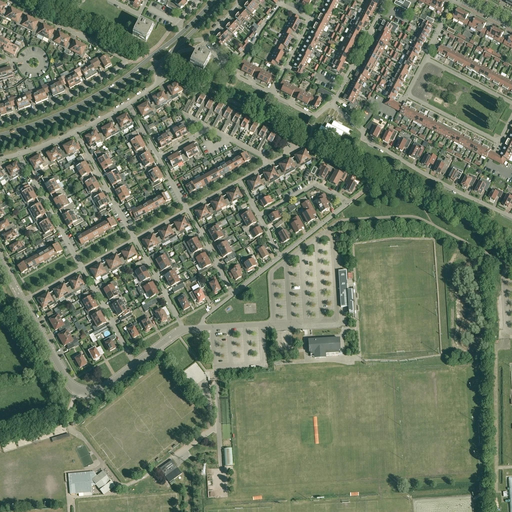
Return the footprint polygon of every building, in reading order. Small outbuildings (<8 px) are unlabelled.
[(141,0),(135,0),(133,6),(137,8),(141,0)] [(178,0),(175,0),(173,3),(175,4),(180,9),(181,8),(181,9),(185,5),(178,0)] [(250,0),(249,0),(247,4),(255,10),(258,6),(259,5),(253,0),(252,2),(250,0)] [(329,0),(327,0),(326,4),(335,8),(337,4),(329,0)] [(401,8),(404,9),(408,2),(405,1),(404,3),(400,0),(399,3),(403,5),(401,8)] [(429,0),(427,5),(435,9),(440,0),(439,0),(432,0),(433,0),(432,0),(429,0)] [(440,0),(435,9),(442,12),(444,8),(443,7),(445,3),(443,2),(443,1),(441,0),(440,0)] [(367,1),(365,5),(374,10),(376,6),(367,1)] [(168,8),(177,13),(177,12),(180,9),(175,4),(174,5),(168,2),(166,6),(168,7),(168,8)] [(246,9),(245,11),(250,15),(251,14),(255,10),(247,4),(244,8),(246,9)] [(326,4),(324,8),(332,13),(335,8),(326,4)] [(365,5),(362,10),(371,14),(374,10),(365,5)] [(324,8),(321,13),(330,18),(332,13),(324,8)] [(9,13),(6,12),(3,18),(5,20),(6,17),(12,20),(11,21),(17,11),(16,10),(15,10),(13,10),(11,9),(9,13)] [(362,10),(360,14),(369,19),(371,14),(362,10)] [(452,18),(459,21),(463,12),(462,11),(461,10),(460,11),(458,10),(456,14),(454,13),(452,18)] [(16,25),(19,26),(22,20),(19,19),(21,14),(19,13),(18,12),(17,11),(11,21),(16,24),(16,25)] [(241,11),(238,14),(245,21),(249,17),(250,15),(245,11),(243,13),(241,11)] [(464,13),(463,12),(459,21),(467,25),(469,21),(466,19),(469,15),(467,14),(466,13),(465,12),(464,13)] [(321,13),(319,18),(328,22),(330,18),(321,13)] [(237,20),(236,22),(241,26),(245,21),(238,14),(235,18),(237,20)] [(360,14),(358,18),(367,23),(369,19),(360,14)] [(298,18),(293,15),(288,23),(297,28),(300,22),(297,21),(298,18)] [(20,30),(22,28),(23,26),(28,28),(27,29),(33,19),(32,19),(31,19),(31,18),(30,18),(27,17),(25,22),(22,20),(19,26),(18,29),(20,30)] [(319,18),(316,22),(325,27),(328,22),(319,18)] [(352,20),(365,27),(367,23),(358,18),(356,22),(352,20)] [(31,34),(34,36),(38,29),(35,27),(37,22),(35,21),(34,20),(33,20),(33,19),(27,29),(32,32),(31,34)] [(468,26),(476,30),(481,21),(480,21),(480,20),(479,19),(478,20),(476,19),(473,23),(471,22),(468,26)] [(350,25),(352,26),(360,30),(362,26),(365,27),(352,20),(350,25)] [(146,42),(153,28),(139,21),(132,35),(146,42)] [(232,21),(229,25),(236,31),(239,28),(241,26),(236,22),(234,23),(232,21)] [(482,22),(481,21),(476,30),(481,33),(479,36),(483,38),(487,30),(484,28),(486,24),(484,23),(484,22),(483,21),(482,22)] [(316,22),(314,27),(323,31),(325,27),(316,22)] [(392,22),(391,23),(390,25),(384,22),(382,27),(391,31),(394,33),(397,29),(399,26),(392,22)] [(432,25),(425,22),(424,25),(423,24),(422,25),(421,24),(421,25),(419,25),(418,26),(419,27),(419,28),(420,29),(429,33),(431,29),(430,28),(432,25)] [(288,23),(284,31),(290,34),(292,31),(295,33),(297,28),(288,23)] [(41,30),(38,29),(34,36),(37,37),(38,35),(43,38),(49,27),(48,27),(47,27),(46,27),(43,25),(41,30)] [(228,30),(226,32),(231,37),(233,38),(235,36),(233,35),(236,31),(229,25),(225,28),(228,30)] [(352,26),(349,30),(358,35),(360,30),(352,26)] [(48,41),(51,43),(54,37),(51,35),(53,31),(51,29),(50,29),(50,28),(49,28),(49,27),(43,38),(44,37),(49,39),(48,41)] [(314,27),(312,31),(321,36),(323,31),(314,27)] [(379,31),(381,33),(382,32),(388,36),(389,35),(391,31),(382,27),(379,31)] [(469,28),(466,37),(472,39),(475,30),(469,28)] [(486,35),(494,39),(498,30),(497,29),(496,28),(495,29),(493,28),(491,32),(488,31),(486,35)] [(420,29),(418,33),(427,38),(429,33),(420,29)] [(349,30),(347,34),(356,39),(358,35),(349,30)] [(494,39),(502,44),(504,39),(502,38),(504,33),(502,32),(501,31),(500,30),(499,31),(498,30),(494,39)] [(223,31),(219,35),(226,42),(230,38),(231,40),(233,38),(231,37),(226,32),(225,33),(223,31)] [(284,31),(280,39),(289,43),(292,38),(289,37),(290,34),(284,31)] [(312,31),(309,36),(318,40),(321,36),(312,31)] [(381,33),(379,36),(388,41),(391,36),(389,35),(388,36),(382,32),(381,33)] [(418,33),(415,38),(424,42),(427,38),(418,33)] [(57,38),(54,37),(51,43),(54,44),(54,43),(59,46),(65,36),(64,35),(63,35),(62,35),(59,34),(57,38)] [(347,34),(345,39),(354,43),(356,39),(347,34)] [(219,35),(216,38),(218,40),(216,42),(221,47),(226,42),(219,35)] [(64,50),(67,51),(70,45),(67,44),(69,39),(67,38),(67,37),(66,37),(65,36),(59,46),(64,49),(64,50)] [(309,36),(307,40),(316,45),(318,40),(309,36)] [(379,36),(377,41),(386,45),(388,41),(379,36)] [(506,40),(503,44),(511,48),(511,47),(511,37),(509,41),(506,40)] [(415,38),(413,42),(422,47),(424,42),(415,38)] [(1,47),(0,49),(5,52),(9,44),(10,42),(5,39),(1,47)] [(280,39),(276,47),(282,50),(283,47),(286,49),(289,43),(280,39)] [(345,39),(343,43),(352,47),(354,43),(345,39)] [(307,40),(305,45),(314,49),(316,45),(307,40)] [(377,41),(375,45),(384,50),(386,45),(377,41)] [(73,46),(70,45),(67,51),(70,53),(71,50),(76,53),(75,54),(81,44),(80,44),(79,43),(78,43),(75,42),(73,46)] [(413,42),(411,47),(420,51),(422,47),(413,42)] [(343,43),(341,47),(349,52),(352,47),(343,43)] [(9,54),(10,53),(13,46),(9,44),(5,52),(9,54)] [(10,53),(9,54),(14,57),(16,52),(17,52),(19,49),(18,49),(19,46),(15,44),(13,46),(10,53)] [(85,47),(83,46),(82,45),(81,44),(75,54),(80,57),(80,58),(83,59),(86,53),(83,52),(85,47)] [(305,45),(302,49),(311,54),(314,49),(305,45)] [(375,45),(373,49),(382,54),(384,50),(375,45)] [(437,54),(442,57),(446,48),(441,45),(439,49),(439,50),(437,54)] [(276,47),(272,55),(281,59),(284,54),(281,53),(282,50),(276,47)] [(341,47),(338,51),(347,56),(349,52),(341,47)] [(411,47),(408,51),(417,56),(420,51),(411,47)] [(442,57),(446,59),(451,50),(446,48),(442,57)] [(302,49),(300,54),(309,58),(312,60),(313,58),(310,57),(311,54),(302,49)] [(373,49),(371,54),(379,58),(382,54),(373,49)] [(446,59),(451,61),(455,52),(451,50),(446,59)] [(210,57),(206,56),(196,51),(189,64),(203,71),(210,57)] [(338,51),(336,56),(345,60),(347,56),(338,51)] [(408,51),(406,56),(415,61),(417,56),(408,51)] [(451,61),(455,64),(460,55),(455,52),(451,61)] [(300,54),(298,58),(307,63),(309,58),(300,54)] [(371,54),(368,58),(377,62),(379,58),(371,54)] [(97,58),(93,61),(96,66),(99,65),(99,64),(102,63),(105,67),(104,68),(105,69),(111,66),(110,64),(107,60),(108,59),(109,57),(106,55),(106,56),(101,59),(100,59),(97,58)] [(278,65),(281,59),(272,55),(268,63),(274,66),(275,63),(278,65)] [(455,64),(460,66),(464,57),(460,55),(455,64)] [(336,56),(334,60),(345,66),(345,65),(343,64),(345,60),(336,56)] [(406,56),(404,61),(412,65),(415,61),(406,56)] [(460,66),(464,68),(469,59),(464,57),(460,66)] [(298,58),(295,63),(304,68),(307,63),(298,58)] [(368,58),(366,62),(375,67),(377,62),(368,58)] [(464,68),(469,71),(473,62),(469,59),(464,68)] [(336,61),(334,65),(343,70),(345,66),(334,60),(336,61)] [(91,66),(87,68),(92,77),(97,74),(96,72),(96,73),(95,71),(93,68),(96,66),(93,61),(89,63),(91,66)] [(243,61),(239,67),(242,68),(241,71),(246,74),(251,65),(243,61)] [(410,70),(412,65),(404,61),(401,65),(410,70)] [(366,62),(364,66),(373,71),(375,67),(366,62)] [(469,71),(473,73),(478,64),(473,62),(469,71)] [(295,69),(293,72),(300,75),(304,68),(295,63),(293,68),(295,69)] [(473,73),(478,75),(483,66),(478,64),(473,73)] [(253,73),(256,75),(259,69),(251,65),(246,74),(252,76),(253,73)] [(326,71),(333,74),(334,71),(340,74),(343,70),(334,65),(331,70),(328,68),(326,71)] [(401,65),(399,70),(408,74),(410,70),(401,65)] [(364,66),(362,71),(371,75),(373,71),(364,66)] [(478,75),(482,78),(487,69),(483,66),(478,75)] [(8,68),(4,69),(7,78),(8,77),(9,79),(14,78),(12,72),(11,72),(10,68),(8,68)] [(80,68),(77,70),(80,76),(83,74),(86,79),(85,79),(86,80),(92,77),(87,68),(82,71),(80,68)] [(257,79),(262,82),(267,73),(259,69),(256,75),(258,76),(257,79)] [(482,78),(487,80),(492,71),(487,69),(482,78)] [(72,72),(69,74),(75,86),(81,83),(80,82),(77,77),(80,76),(77,70),(72,72)] [(399,70),(397,74),(405,79),(408,74),(399,70)] [(362,71),(360,75),(366,78),(366,79),(368,80),(371,75),(362,71)] [(487,80),(492,82),(496,73),(492,71),(487,80)] [(275,77),(267,73),(262,82),(268,85),(269,82),(272,83),(275,77)] [(492,82),(496,85),(501,76),(496,73),(492,82)] [(66,76),(61,78),(64,84),(67,83),(69,87),(70,89),(75,86),(69,74),(66,76)] [(358,74),(355,78),(364,83),(366,79),(366,78),(360,75),(358,74)] [(397,74),(394,79),(403,83),(405,79),(397,74)] [(496,85),(501,87),(505,78),(501,76),(496,85)] [(58,81),(53,83),(59,94),(65,92),(64,90),(63,90),(61,86),(64,84),(61,78),(58,80),(58,81)] [(355,78),(353,82),(362,87),(364,83),(355,78)] [(501,87),(505,89),(510,81),(505,78),(501,87)] [(390,80),(389,82),(392,83),(401,88),(403,83),(394,79),(393,82),(390,80)] [(280,91),(286,94),(290,85),(282,81),(279,87),(282,88),(280,91)] [(178,82),(172,85),(177,94),(182,91),(178,82)] [(353,82),(351,87),(360,91),(362,87),(353,82)] [(48,84),(45,86),(47,92),(50,90),(53,95),(52,95),(53,97),(59,94),(53,83),(49,85),(48,84)] [(392,83),(390,88),(398,92),(401,88),(392,83)] [(167,93),(172,102),(171,101),(179,96),(177,94),(172,85),(167,88),(170,93),(167,94),(167,93)] [(293,94),(295,95),(298,89),(290,85),(286,94),(291,97),(293,94)] [(43,90),(38,93),(42,102),(48,99),(47,98),(46,98),(44,93),(47,92),(45,86),(41,87),(43,90)] [(351,87),(349,91),(357,96),(360,91),(351,87)] [(318,92),(327,97),(329,93),(319,88),(318,92)] [(390,88),(387,92),(396,97),(398,92),(390,88)] [(296,100),(302,102),(306,93),(298,89),(295,95),(298,97),(296,100)] [(32,91),(28,93),(31,99),(34,97),(36,102),(35,103),(36,104),(42,102),(38,93),(37,90),(32,92),(32,91)] [(349,91),(346,95),(355,100),(357,96),(349,91)] [(163,92),(157,95),(162,104),(167,101),(169,104),(172,102),(167,93),(166,93),(168,95),(165,97),(163,92)] [(394,101),(396,97),(387,92),(385,97),(388,99),(385,104),(391,107),(394,101)] [(24,98),(21,99),(24,109),(30,106),(30,105),(29,105),(27,100),(31,99),(28,93),(23,95),(24,98)] [(314,98),(306,93),(302,102),(307,105),(309,102),(311,104),(314,98)] [(186,112),(189,114),(194,104),(196,105),(195,106),(196,105),(196,107),(199,108),(199,109),(203,101),(204,101),(206,96),(202,94),(199,98),(194,96),(192,102),(188,108),(186,112)] [(152,103),(156,111),(161,108),(159,106),(162,104),(157,95),(152,98),(155,103),(152,104),(152,103)] [(353,104),(355,100),(346,95),(344,100),(350,103),(349,106),(355,109),(357,106),(353,104)] [(17,97),(11,99),(13,105),(17,104),(18,109),(18,111),(24,109),(21,99),(18,100),(17,97)] [(195,117),(197,119),(203,109),(204,110),(205,110),(206,108),(210,110),(212,105),(212,106),(212,105),(215,101),(211,98),(208,103),(204,101),(203,101),(199,109),(199,108),(195,117)] [(311,107),(316,110),(317,107),(318,107),(320,104),(319,103),(321,101),(316,98),(311,107)] [(9,103),(4,105),(7,114),(13,113),(12,111),(10,106),(13,105),(11,99),(8,100),(9,103)] [(142,105),(147,114),(149,116),(153,113),(154,114),(157,112),(156,111),(152,103),(151,103),(153,105),(150,107),(148,102),(142,105)] [(203,122),(206,123),(212,114),(213,115),(214,113),(218,115),(221,110),(224,105),(219,103),(217,108),(212,105),(212,106),(212,105),(210,110),(203,122)] [(142,117),(147,114),(142,105),(137,108),(142,117)] [(403,107),(401,105),(398,111),(400,112),(400,114),(404,116),(409,107),(404,105),(403,107)] [(404,116),(409,119),(414,110),(409,107),(404,116)] [(212,126),(215,128),(221,118),(222,119),(222,120),(222,119),(223,118),(227,120),(230,115),(233,110),(228,108),(226,112),(221,110),(218,115),(212,126)] [(409,119),(414,121),(418,112),(414,110),(409,119)] [(221,131),(224,133),(229,123),(231,124),(232,122),(236,124),(239,119),(242,115),(237,112),(234,117),(230,115),(227,120),(221,131)] [(414,121),(418,123),(423,115),(418,112),(414,121)] [(123,115),(124,116),(121,117),(128,128),(133,125),(127,114),(126,114),(123,115)] [(418,123),(423,126),(427,117),(423,115),(418,123)] [(120,133),(128,128),(121,117),(119,118),(116,120),(119,124),(116,126),(117,127),(120,132),(120,133)] [(230,136),(233,137),(238,128),(240,129),(241,127),(245,129),(248,124),(250,119),(246,117),(243,122),(239,119),(236,124),(232,131),(230,136)] [(423,126),(427,128),(432,119),(427,117),(423,126)] [(427,128),(432,130),(436,122),(432,119),(427,128)] [(182,125),(177,128),(182,137),(187,134),(184,129),(187,127),(184,121),(181,123),(182,125)] [(250,132),(254,134),(257,129),(259,124),(255,122),(252,126),(248,124),(245,129),(239,140),(242,142),(247,132),(248,133),(248,134),(249,133),(250,132)] [(348,130),(352,132),(352,131),(333,122),(331,126),(346,134),(348,130)] [(373,130),(371,135),(376,138),(381,130),(377,128),(378,125),(373,122),(370,128),(373,130)] [(432,130),(436,133),(441,124),(436,122),(432,130)] [(112,137),(120,132),(117,127),(114,128),(111,124),(108,125),(106,127),(112,137)] [(342,132),(346,134),(331,126),(327,124),(325,128),(340,136),(342,132)] [(436,133),(441,135),(446,127),(441,124),(436,133)] [(248,145),(250,147),(256,137),(257,138),(258,138),(259,136),(263,138),(265,133),(266,133),(268,129),(264,126),(261,131),(257,129),(254,134),(248,145)] [(333,138),(336,134),(340,136),(325,128),(321,126),(318,131),(333,138)] [(104,141),(107,139),(112,137),(106,127),(104,128),(104,127),(101,129),(104,134),(101,135),(104,141)] [(441,135),(446,138),(450,129),(446,127),(441,135)] [(171,129),(168,130),(171,136),(174,134),(177,140),(182,137),(177,128),(173,131),(171,129)] [(388,144),(390,139),(391,139),(393,140),(394,141),(398,133),(394,131),(390,129),(388,130),(387,132),(387,133),(385,133),(384,136),(385,137),(382,141),(388,144)] [(446,138),(450,140),(455,131),(450,129),(446,138)] [(166,134),(162,137),(167,146),(172,143),(169,137),(171,136),(168,130),(165,132),(166,134)] [(101,143),(104,141),(101,135),(100,135),(98,136),(95,132),(95,131),(92,133),(90,134),(96,145),(101,143)] [(257,150),(259,151),(265,142),(266,143),(267,143),(267,141),(272,143),(274,138),(276,140),(277,139),(276,139),(278,134),(272,131),(270,135),(266,133),(265,133),(263,138),(257,149),(257,150)] [(450,140),(454,142),(459,133),(455,131),(450,140)] [(454,142),(459,145),(464,136),(459,133),(454,142)] [(90,146),(91,148),(93,147),(94,148),(97,146),(96,145),(90,134),(88,136),(87,135),(85,137),(90,146)] [(459,145),(463,147),(468,138),(464,136),(459,145)] [(135,139),(133,137),(128,140),(132,148),(142,142),(139,137),(135,139)] [(158,143),(161,148),(167,146),(162,137),(157,139),(156,137),(153,139),(156,145),(158,143)] [(405,141),(401,139),(396,148),(402,151),(405,145),(408,147),(412,141),(406,138),(405,141)] [(463,147),(468,149),(473,140),(468,138),(463,147)] [(477,143),(473,140),(468,149),(473,152),(477,143)] [(75,151),(78,150),(80,149),(77,143),(75,145),(73,141),(70,142),(70,143),(68,144),(74,154),(76,152),(75,151)] [(132,148),(136,156),(142,152),(141,150),(145,147),(142,142),(132,148)] [(412,151),(409,156),(415,159),(417,156),(420,157),(421,155),(424,149),(420,147),(420,145),(415,143),(413,147),(412,146),(410,150),(412,151)] [(482,145),(477,143),(473,152),(477,154),(482,145)] [(65,152),(63,153),(65,158),(69,157),(69,158),(74,155),(74,154),(68,144),(66,145),(65,145),(63,147),(65,152)] [(193,145),(188,148),(194,157),(199,155),(199,156),(202,154),(198,147),(196,149),(193,145)] [(486,147),(482,145),(477,154),(482,156),(486,147)] [(490,151),(491,150),(486,147),(482,156),(486,159),(487,157),(490,159),(493,153),(490,151)] [(511,151),(505,147),(502,152),(511,156),(511,154),(511,151)] [(53,150),(51,151),(56,160),(61,157),(62,160),(65,158),(63,153),(62,151),(59,153),(56,148),(53,149),(53,150)] [(185,155),(183,156),(186,162),(189,160),(188,159),(193,156),(194,157),(188,148),(183,150),(185,155)] [(309,149),(300,153),(306,164),(311,161),(309,157),(312,156),(309,149)] [(49,159),(46,161),(50,167),(55,164),(53,161),(56,160),(51,151),(49,152),(46,154),(49,159)] [(98,160),(100,165),(109,160),(107,155),(109,154),(107,151),(101,154),(103,157),(98,160)] [(136,156),(141,163),(151,158),(148,153),(144,155),(142,152),(136,156)] [(497,155),(494,161),(503,165),(506,160),(509,161),(511,156),(502,152),(500,156),(497,155)] [(178,153),(173,156),(177,165),(182,162),(183,164),(186,162),(183,156),(180,158),(178,153)] [(249,156),(248,157),(246,153),(241,156),(245,164),(247,164),(246,162),(251,160),(249,156)] [(301,167),(306,164),(300,153),(295,157),(297,160),(294,162),(298,169),(301,167)] [(428,153),(422,164),(428,167),(431,162),(434,164),(437,158),(428,153)] [(37,157),(34,158),(39,167),(42,165),(44,168),(49,165),(50,167),(46,161),(45,158),(42,160),(40,155),(39,155),(36,156),(37,157)] [(170,171),(173,169),(178,166),(177,165),(173,156),(167,159),(170,163),(167,165),(170,171)] [(241,156),(236,159),(240,166),(243,164),(244,165),(245,164),(241,156)] [(41,169),(39,167),(34,158),(32,159),(29,161),(35,171),(37,170),(37,171),(38,171),(41,169)] [(154,163),(151,158),(141,163),(141,164),(143,169),(144,168),(145,171),(151,168),(149,165),(154,163)] [(443,164),(442,164),(443,161),(439,160),(438,160),(436,165),(437,166),(434,171),(440,174),(443,169),(447,170),(452,161),(450,160),(450,159),(448,158),(448,159),(446,158),(443,164)] [(236,159),(231,162),(235,170),(237,169),(236,168),(240,166),(236,159)] [(83,160),(78,163),(73,165),(75,168),(74,169),(77,174),(79,173),(88,168),(85,163),(81,165),(79,162),(83,160)] [(109,167),(110,170),(116,167),(114,164),(112,165),(109,160),(100,165),(103,170),(109,167)] [(289,160),(288,160),(284,162),(290,173),(298,169),(294,162),(291,163),(289,160)] [(230,172),(226,164),(224,162),(219,164),(221,167),(225,176),(227,175),(226,174),(230,172)] [(231,162),(226,164),(230,172),(233,170),(234,171),(235,170),(231,162)] [(279,165),(280,166),(281,169),(278,171),(282,176),(284,175),(285,176),(290,173),(284,162),(279,165)] [(13,164),(11,166),(16,174),(21,172),(16,163),(13,164)] [(318,170),(321,172),(318,176),(319,177),(319,178),(323,180),(323,179),(324,179),(329,170),(325,169),(326,167),(321,164),(318,170)] [(4,171),(10,181),(13,180),(11,177),(16,174),(11,166),(9,167),(9,166),(6,168),(6,169),(9,173),(6,175),(4,171)] [(106,176),(109,181),(118,176),(116,173),(119,172),(116,167),(110,170),(112,173),(106,176)] [(221,167),(216,170),(220,177),(223,175),(224,176),(225,176),(221,167)] [(81,182),(88,178),(86,175),(91,173),(88,168),(79,173),(82,177),(80,178),(82,181),(81,182)] [(145,171),(150,179),(160,174),(157,168),(153,171),(151,168),(145,171)] [(274,168),(272,169),(268,171),(274,182),(279,179),(279,178),(282,176),(278,171),(276,172),(274,168)] [(448,180),(451,181),(451,180),(454,182),(457,176),(460,178),(463,172),(458,169),(456,172),(453,170),(448,180)] [(0,182),(5,180),(6,182),(9,180),(10,181),(4,171),(1,173),(0,170),(0,182)] [(216,170),(211,173),(215,181),(217,180),(217,179),(220,177),(216,170)] [(263,174),(264,175),(265,178),(263,179),(266,185),(269,184),(274,182),(268,171),(263,174)] [(330,182),(331,183),(331,182),(335,185),(336,186),(339,179),(343,181),(346,174),(342,172),(340,175),(336,173),(336,172),(335,172),(330,182)] [(211,173),(206,176),(210,183),(213,181),(214,182),(215,181),(211,173)] [(160,184),(158,181),(163,179),(160,174),(150,179),(151,178),(154,183),(151,185),(153,188),(160,184)] [(350,174),(345,183),(344,185),(347,186),(345,190),(351,194),(356,185),(353,183),(356,177),(350,174)] [(45,185),(48,190),(56,185),(55,182),(59,180),(56,175),(49,179),(50,182),(45,185)] [(117,183),(119,186),(125,183),(123,180),(121,181),(118,176),(109,181),(112,186),(117,183)] [(206,176),(201,178),(205,187),(207,186),(207,185),(210,183),(206,176)] [(461,186),(463,186),(463,187),(465,189),(466,188),(467,189),(471,183),(474,184),(477,178),(471,176),(470,178),(466,177),(461,186)] [(258,177),(256,178),(252,180),(258,189),(262,186),(263,187),(266,185),(263,179),(260,181),(258,177)] [(85,183),(88,188),(96,183),(94,178),(89,181),(88,178),(81,182),(82,185),(85,183)] [(201,178),(196,181),(200,188),(203,186),(204,188),(205,187),(201,178)] [(252,192),(258,189),(252,180),(247,184),(249,187),(250,186),(252,192)] [(481,180),(480,182),(475,191),(481,194),(485,188),(488,190),(491,183),(488,182),(487,183),(481,180)] [(196,181),(191,184),(195,192),(197,191),(197,190),(200,188),(196,181)] [(99,189),(96,183),(88,188),(85,189),(88,195),(90,194),(91,197),(89,197),(90,198),(97,194),(95,191),(99,189)] [(115,192),(118,197),(130,190),(127,185),(126,186),(125,183),(119,186),(121,189),(115,192)] [(56,192),(57,195),(63,192),(59,184),(56,185),(48,190),(50,195),(56,192)] [(194,193),(195,192),(191,184),(186,187),(190,194),(193,192),(194,193)] [(33,193),(29,185),(24,188),(19,191),(21,194),(22,193),(25,198),(33,193)] [(238,188),(232,191),(237,200),(242,198),(239,192),(240,192),(238,188)] [(129,197),(127,192),(130,191),(130,190),(118,197),(121,202),(126,199),(128,202),(133,198),(132,195),(129,197)] [(489,198),(491,199),(490,200),(494,202),(497,196),(500,198),(503,193),(498,190),(497,192),(493,190),(489,198)] [(227,195),(229,198),(226,200),(230,207),(233,205),(232,203),(237,200),(232,191),(231,191),(227,195)] [(54,201),(56,206),(65,201),(62,196),(65,195),(63,192),(57,195),(59,198),(54,201)] [(26,204),(28,207),(33,204),(32,201),(36,198),(33,193),(25,198),(27,203),(26,204)] [(167,193),(162,196),(166,204),(168,203),(167,202),(171,200),(167,193)] [(94,199),(96,204),(105,199),(102,194),(98,196),(97,194),(90,198),(91,200),(94,199)] [(328,209),(326,205),(329,203),(324,194),(318,198),(320,201),(315,204),(317,208),(318,207),(321,213),(325,211),(326,212),(328,210),(328,209)] [(502,205),(508,208),(511,202),(511,195),(511,197),(507,195),(502,205)] [(162,196),(157,198),(161,206),(164,204),(164,205),(166,204),(162,196)] [(260,202),(261,202),(260,203),(261,205),(262,205),(264,208),(272,203),(275,201),(274,199),(271,201),(269,197),(260,202)] [(65,208),(66,211),(74,206),(73,203),(70,198),(65,201),(56,206),(59,211),(65,208)] [(157,198),(152,201),(156,209),(158,208),(157,207),(161,206),(157,198)] [(221,198),(220,199),(216,200),(221,209),(226,207),(226,208),(229,206),(230,207),(226,200),(223,201),(221,198)] [(100,213),(105,209),(104,207),(108,204),(105,199),(96,204),(99,209),(98,209),(100,213)] [(211,203),(211,204),(213,207),(210,209),(214,215),(217,213),(216,212),(221,209),(216,200),(211,203)] [(152,201),(147,204),(151,211),(154,209),(155,210),(156,209),(152,201)] [(314,220),(312,216),(316,214),(315,213),(308,201),(302,205),(306,213),(301,215),(303,220),(305,219),(307,224),(311,222),(311,223),(314,221),(314,220)] [(31,209),(33,214),(31,215),(42,209),(39,204),(35,206),(33,204),(28,207),(29,210),(31,209)] [(147,204),(142,207),(146,215),(148,214),(147,213),(151,211),(147,204)] [(62,216),(65,221),(76,215),(72,208),(74,206),(66,211),(68,213),(62,216)] [(142,207),(137,209),(141,217),(144,215),(145,216),(146,215),(142,207)] [(206,207),(204,207),(200,209),(205,218),(206,220),(211,217),(211,216),(214,215),(210,209),(207,210),(206,207)] [(31,215),(35,223),(42,219),(41,217),(45,214),(42,209),(31,215)] [(133,216),(132,217),(134,222),(138,219),(137,218),(141,217),(137,209),(132,212),(133,216)] [(198,222),(200,221),(205,218),(200,209),(194,213),(197,216),(197,217),(196,218),(198,222)] [(270,224),(272,223),(281,218),(279,215),(283,213),(281,210),(269,217),(270,219),(268,220),(270,224)] [(243,219),(244,222),(253,218),(250,212),(245,215),(243,212),(236,216),(239,221),(243,219)] [(73,224),(75,226),(83,222),(81,219),(79,220),(76,215),(65,221),(68,227),(73,224)] [(301,230),(301,229),(304,227),(298,217),(293,219),(295,223),(290,226),(292,230),(293,229),(295,233),(301,230)] [(112,218),(107,221),(112,229),(113,229),(113,227),(116,226),(112,218)] [(186,218),(179,220),(184,230),(189,227),(186,222),(187,221),(186,218)] [(242,228),(244,233),(251,229),(250,226),(256,223),(253,218),(244,222),(246,225),(242,228)] [(39,225),(42,230),(51,225),(48,220),(44,222),(42,219),(35,223),(37,226),(39,225)] [(274,226),(276,229),(284,222),(283,219),(274,226)] [(5,228),(7,231),(15,227),(13,224),(9,226),(6,221),(4,222),(3,220),(1,223),(1,224),(0,224),(0,230),(0,231),(5,228)] [(174,224),(175,225),(176,227),(174,229),(178,236),(185,232),(184,230),(179,220),(174,224)] [(107,221),(102,224),(106,231),(109,229),(110,230),(112,229),(107,221)] [(208,232),(211,237),(220,232),(218,227),(221,225),(220,222),(212,226),(214,229),(208,232)] [(102,224),(97,227),(102,235),(104,234),(103,233),(106,231),(102,224)] [(44,239),(51,235),(49,232),(54,230),(51,225),(42,230),(45,235),(42,236),(44,239)] [(16,230),(15,227),(7,231),(8,234),(3,236),(5,239),(4,239),(6,242),(10,240),(10,241),(14,239),(13,238),(16,236),(13,231),(16,230)] [(97,227),(92,230),(96,237),(100,235),(100,236),(102,235),(97,227)] [(169,227),(167,228),(163,229),(168,238),(170,240),(178,236),(174,229),(171,230),(169,227)] [(251,229),(244,233),(246,232),(248,237),(251,235),(253,239),(262,234),(259,228),(253,231),(251,229)] [(283,228),(277,232),(283,243),(289,240),(286,235),(287,234),(285,230),(284,231),(283,228)] [(158,233),(159,233),(160,236),(158,238),(161,244),(164,242),(164,241),(168,238),(163,229),(158,233)] [(92,230),(87,232),(92,241),(94,240),(93,239),(96,237),(92,230)] [(220,239),(221,242),(228,238),(226,233),(225,234),(223,230),(220,232),(211,237),(214,242),(220,239)] [(87,232),(82,235),(86,242),(90,241),(90,242),(92,241),(87,232)] [(76,239),(77,242),(80,247),(84,245),(83,244),(86,242),(82,235),(77,238),(76,239)] [(153,236),(151,236),(148,238),(153,247),(157,244),(158,245),(161,244),(158,238),(155,239),(153,236)] [(218,251),(219,253),(229,248),(226,243),(229,241),(229,240),(230,240),(231,237),(231,236),(230,236),(228,238),(221,242),(220,242),(221,245),(217,247),(218,250),(218,251)] [(148,250),(153,247),(148,238),(142,242),(144,245),(145,245),(148,250)] [(189,239),(183,243),(187,250),(199,244),(196,239),(190,242),(189,239)] [(19,253),(26,249),(24,246),(21,248),(19,243),(16,244),(16,242),(13,245),(9,248),(11,251),(11,250),(13,253),(17,250),(19,253)] [(58,244),(53,247),(57,255),(59,254),(58,253),(62,251),(58,244)] [(199,244),(187,250),(191,258),(197,255),(196,252),(202,249),(199,244)] [(258,251),(259,253),(258,254),(260,258),(261,257),(263,259),(268,256),(265,250),(268,248),(266,244),(260,247),(261,249),(258,251)] [(53,247),(48,250),(52,257),(55,255),(55,256),(57,255),(53,247)] [(133,247),(127,250),(132,259),(137,256),(134,251),(135,250),(133,247)] [(227,255),(229,258),(235,255),(234,252),(232,253),(229,248),(219,253),(220,255),(222,256),(223,258),(227,255)] [(48,250),(43,253),(47,261),(49,260),(48,259),(52,257),(48,250)] [(122,253),(122,254),(124,257),(121,258),(124,264),(127,262),(127,261),(132,259),(127,250),(122,253)] [(156,264),(158,267),(170,260),(168,256),(165,252),(159,256),(160,258),(156,261),(157,263),(156,264)] [(43,253),(38,255),(42,262),(45,261),(45,262),(47,261),(43,253)] [(197,261),(199,264),(208,259),(205,254),(198,257),(197,255),(191,258),(194,263),(197,261)] [(38,255),(33,258),(37,266),(39,265),(38,264),(42,262),(38,255)] [(237,258),(235,255),(229,258),(224,261),(226,264),(233,260),(237,258)] [(116,256),(115,257),(111,258),(117,270),(117,269),(122,267),(125,266),(124,264),(121,258),(118,260),(116,256)] [(246,267),(245,268),(247,272),(252,270),(251,268),(256,266),(254,263),(257,262),(254,256),(249,258),(250,261),(244,264),(246,267)] [(33,258),(28,261),(32,268),(35,266),(36,267),(37,266),(33,258)] [(106,262),(107,263),(108,265),(105,267),(109,273),(112,271),(112,272),(117,270),(111,258),(106,262)] [(198,272),(199,274),(206,271),(205,268),(211,265),(208,259),(199,264),(202,270),(198,272)] [(166,269),(168,271),(174,268),(170,260),(158,267),(159,269),(160,269),(162,271),(166,269)] [(27,272),(29,271),(28,270),(32,268),(28,261),(23,264),(27,272)] [(26,273),(27,272),(23,264),(18,267),(22,274),(25,272),(26,273)] [(101,265),(99,266),(95,267),(100,276),(101,278),(109,274),(109,273),(105,267),(102,268),(101,265)] [(239,273),(241,272),(241,271),(238,266),(233,269),(234,270),(231,272),(231,273),(229,274),(232,279),(234,278),(235,281),(241,277),(239,273)] [(95,279),(100,276),(95,267),(89,271),(92,274),(95,279)] [(164,276),(167,282),(177,277),(174,273),(177,271),(175,267),(174,268),(168,271),(169,271),(170,273),(164,276)] [(135,273),(138,278),(146,273),(146,272),(146,271),(145,269),(144,269),(144,268),(138,271),(136,268),(130,272),(132,274),(135,273)] [(353,290),(347,291),(346,271),(338,271),(341,308),(348,307),(349,315),(355,314),(353,290)] [(146,273),(138,278),(136,279),(139,284),(138,285),(139,287),(145,284),(144,281),(149,278),(149,277),(149,276),(148,274),(147,274),(146,273)] [(81,276),(74,279),(79,288),(84,285),(82,280),(81,276)] [(184,283),(182,280),(179,281),(177,277),(167,282),(171,287),(176,284),(178,286),(183,284),(184,283)] [(217,293),(217,292),(220,290),(217,284),(218,283),(214,277),(211,279),(213,282),(209,284),(213,291),(212,292),(213,294),(215,294),(218,293),(217,292),(217,293)] [(69,282),(70,283),(71,286),(69,287),(72,293),(75,292),(74,291),(79,288),(74,279),(69,282)] [(103,290),(106,295),(119,288),(117,285),(115,280),(108,284),(109,287),(103,290)] [(145,284),(139,287),(142,292),(141,292),(143,296),(144,295),(155,289),(155,288),(155,286),(154,285),(153,285),(152,283),(146,286),(145,284)] [(179,286),(183,284),(178,286),(172,290),(174,293),(181,289),(179,286)] [(64,285),(62,286),(58,287),(64,297),(68,294),(69,295),(72,293),(69,287),(66,289),(64,285)] [(54,291),(54,292),(55,295),(53,296),(56,302),(59,300),(60,302),(65,300),(64,297),(58,287),(54,291)] [(116,300),(122,297),(123,296),(122,293),(120,294),(118,289),(119,288),(106,295),(109,300),(114,298),(116,300)] [(198,291),(194,293),(197,299),(199,303),(202,301),(201,301),(205,299),(201,293),(202,293),(199,288),(197,289),(198,291)] [(158,294),(155,289),(144,295),(146,300),(144,301),(145,304),(154,300),(152,297),(158,294)] [(189,303),(186,298),(187,297),(185,293),(181,296),(183,299),(178,301),(179,302),(178,303),(179,305),(181,305),(184,311),(189,307),(187,304),(189,303)] [(48,294),(46,295),(43,296),(48,305),(49,308),(54,305),(54,306),(58,304),(56,302),(53,296),(50,298),(48,294)] [(43,308),(48,305),(43,296),(37,300),(39,304),(40,303),(43,308)] [(83,301),(86,307),(94,302),(93,300),(94,300),(92,297),(91,297),(86,299),(85,297),(84,297),(80,300),(81,302),(83,301)] [(115,311),(124,306),(126,305),(122,297),(116,300),(118,303),(112,306),(115,311)] [(86,316),(86,317),(93,313),(92,310),(97,307),(98,307),(96,303),(95,304),(94,302),(86,307),(87,309),(85,310),(88,316),(86,316)] [(124,306),(115,311),(116,312),(115,313),(116,315),(117,315),(118,316),(120,315),(122,317),(132,312),(130,309),(127,311),(124,306)] [(248,314),(258,313),(257,306),(247,306),(248,314)] [(165,317),(166,316),(169,315),(165,307),(156,313),(158,317),(157,318),(158,320),(159,320),(161,323),(167,320),(165,317)] [(49,320),(52,325),(61,321),(59,318),(62,316),(61,314),(62,313),(60,310),(53,314),(55,317),(49,320)] [(92,319),(94,323),(103,318),(100,313),(95,315),(93,313),(86,317),(89,321),(92,319)] [(146,320),(141,323),(145,329),(144,329),(145,332),(147,332),(149,331),(149,330),(152,328),(149,322),(150,321),(147,316),(144,318),(146,320)] [(95,332),(99,330),(102,328),(101,326),(106,323),(103,318),(94,323),(96,325),(92,327),(95,332)] [(63,330),(70,326),(67,321),(62,323),(61,321),(52,325),(55,331),(61,327),(63,330)] [(132,324),(129,326),(131,328),(128,330),(130,333),(128,334),(131,340),(131,339),(130,339),(132,338),(133,339),(139,336),(132,324)] [(58,336),(61,341),(70,336),(68,334),(72,331),(72,330),(70,326),(63,330),(64,332),(58,336)] [(115,349),(111,341),(115,339),(113,335),(107,339),(109,341),(105,344),(104,345),(108,351),(109,350),(110,352),(115,349)] [(70,343),(72,345),(73,345),(79,341),(77,339),(76,339),(75,337),(71,339),(70,336),(61,341),(64,346),(70,343)] [(314,355),(314,358),(314,359),(326,358),(325,354),(339,353),(339,351),(340,351),(339,338),(308,340),(309,353),(310,353),(310,355),(314,355)] [(91,355),(89,356),(91,359),(92,358),(94,361),(95,360),(95,361),(99,359),(99,358),(100,357),(99,355),(101,354),(97,348),(96,349),(95,348),(88,351),(91,355)] [(81,353),(78,354),(79,356),(75,359),(76,361),(75,361),(76,364),(78,364),(80,368),(86,365),(83,359),(84,358),(81,353)] [(233,466),(231,449),(226,449),(224,449),(225,467),(228,467),(233,466)] [(172,460),(160,469),(170,483),(182,474),(172,460)] [(93,472),(68,474),(70,494),(83,493),(83,496),(92,495),(91,486),(96,485),(104,495),(115,486),(103,471),(97,476),(93,472)]
